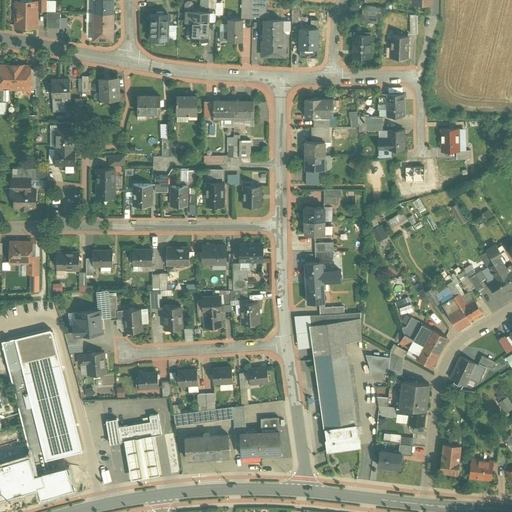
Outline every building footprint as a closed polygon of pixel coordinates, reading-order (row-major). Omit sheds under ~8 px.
[(46,0),(38,0),(38,10),(46,10),(46,0)] [(48,0),(48,11),(56,11),(56,0),(48,0)] [(95,0),(96,6),(94,6),(94,12),(96,12),(113,13),(113,0),(95,0)] [(253,0),(242,0),(242,16),(253,17),(253,0)] [(265,0),(253,0),(253,17),(265,17),(265,20),(268,20),(268,12),(266,12),(265,0)] [(36,3),(18,3),(18,8),(15,10),(15,15),(17,16),(17,25),(35,26),(36,3)] [(381,11),(363,9),(362,23),(381,23),(381,11)] [(60,12),(47,12),(47,28),(60,28),(60,12)] [(94,12),(87,12),(87,22),(94,22),(94,21),(95,21),(96,12),(94,12)] [(113,13),(96,12),(95,21),(94,21),(94,22),(94,28),(113,28),(113,13)] [(207,12),(187,12),(187,23),(193,23),(193,20),(206,20),(207,12)] [(168,14),(151,14),(151,39),(168,40),(168,14)] [(242,19),(229,19),(229,32),(220,32),(220,41),(242,41),(242,19)] [(206,20),(193,20),(193,23),(192,40),(208,41),(209,20),(206,20)] [(265,20),(264,41),(262,41),(262,56),(285,56),(285,34),(282,31),(282,21),(268,20),(265,20)] [(113,28),(94,28),(93,40),(113,40),(113,28)] [(318,28),(300,28),(300,49),(318,49),(318,28)] [(371,35),(354,35),(353,57),(370,57),(371,35)] [(408,36),(391,36),(391,58),(408,59),(408,36)] [(16,66),(8,66),(1,66),(1,79),(1,88),(9,88),(15,88),(16,66)] [(23,66),(16,66),(15,88),(21,88),(21,89),(23,89),(30,89),(30,72),(30,67),(23,67),(23,66)] [(118,78),(101,78),(101,92),(102,92),(102,99),(102,100),(99,100),(99,102),(102,102),(102,100),(119,99),(119,93),(118,78)] [(70,80),(52,81),(52,96),(53,96),(53,95),(64,95),(64,97),(65,97),(71,97),(70,80)] [(1,88),(0,88),(0,95),(4,95),(4,102),(9,102),(9,88),(1,88)] [(404,116),(403,94),(387,94),(387,117),(404,116)] [(64,97),(64,95),(53,95),(53,96),(52,96),(53,112),(66,111),(65,97),(64,97)] [(161,96),(138,96),(138,113),(161,113),(161,96)] [(197,97),(177,97),(177,102),(177,114),(178,114),(178,113),(187,113),(187,117),(188,117),(188,120),(197,120),(197,97)] [(321,99),(306,98),(306,117),(314,117),(314,119),(330,119),(330,117),(333,117),(333,99),(321,99)] [(214,101),(204,101),(204,117),(214,117),(214,101)] [(234,101),(214,101),(214,117),(214,118),(234,117),(234,101)] [(254,101),(234,101),(234,117),(254,117),(254,101)] [(350,126),(358,126),(357,111),(350,111),(350,126)] [(329,127),(314,127),(314,141),(325,142),(329,142),(329,127)] [(459,151),(458,128),(441,129),(442,151),(456,151),(459,151)] [(55,149),(73,148),(73,130),(55,130),(55,149)] [(404,130),(389,130),(389,139),(378,139),(379,149),(389,149),(404,149),(403,136),(404,136),(404,130)] [(250,141),(240,140),(240,146),(240,157),(250,158),(250,141)] [(314,141),(306,141),(306,155),(323,156),(323,148),(325,148),(325,142),(314,141)] [(73,148),(55,149),(54,149),(54,165),(76,165),(75,148),(73,148)] [(470,150),(459,151),(456,151),(457,159),(471,159),(470,150)] [(204,155),(204,163),(223,163),(223,156),(204,155)] [(306,155),(305,155),(305,156),(305,169),(306,169),(319,170),(325,170),(325,169),(323,169),(323,162),(325,162),(325,156),(323,156),(306,155)] [(124,156),(110,156),(110,165),(124,165),(124,156)] [(425,182),(425,166),(405,167),(406,182),(425,182)] [(36,168),(18,168),(18,175),(13,174),(12,180),(30,180),(35,180),(36,168)] [(48,168),(36,168),(35,180),(47,180),(48,168)] [(114,169),(97,169),(97,197),(114,197),(114,169)] [(319,170),(306,169),(306,184),(318,184),(319,170)] [(188,181),(196,180),(196,170),(187,170),(188,181)] [(228,184),(240,184),(240,175),(228,175),(228,184)] [(437,190),(436,175),(428,175),(428,190),(437,190)] [(30,180),(12,180),(12,185),(16,190),(30,190),(30,180)] [(224,183),(207,183),(207,206),(224,206),(224,183)] [(152,185),(134,185),(134,206),(152,206),(152,185)] [(187,186),(172,186),(172,206),(187,206),(187,186)] [(261,187),(244,187),(244,206),(261,206),(261,187)] [(187,217),(196,217),(196,188),(189,188),(189,210),(187,210),(187,217)] [(30,190),(16,190),(16,207),(17,208),(22,208),(23,209),(27,209),(28,208),(35,209),(35,202),(36,201),(36,198),(35,197),(35,190),(30,190)] [(465,218),(457,204),(451,207),(460,221),(465,218)] [(324,207),(305,207),(305,221),(323,221),(323,214),(324,214),(324,207)] [(403,213),(388,219),(391,227),(406,221),(403,213)] [(323,221),(305,221),(305,235),(325,235),(324,234),(323,234),(323,227),(324,227),(324,221),(323,221)] [(353,225),(357,233),(365,230),(361,221),(353,225)] [(372,229),(378,242),(388,237),(382,225),(372,229)] [(333,242),(315,243),(315,252),(333,251),(334,251),(333,242)] [(32,243),(11,243),(11,248),(10,249),(10,253),(11,254),(11,263),(31,263),(31,257),(32,243)] [(263,245),(240,245),(240,262),(263,262),(263,245)] [(226,246),(203,246),(203,264),(226,264),(226,246)] [(511,264),(508,266),(506,269),(502,262),(508,259),(504,253),(502,254),(496,246),(487,251),(487,252),(494,264),(501,276),(510,289),(511,288),(511,264)] [(189,248),(167,248),(167,265),(189,265),(189,248)] [(153,250),(133,250),(133,265),(153,265),(153,250)] [(113,251),(93,251),(93,259),(93,266),(94,266),(113,266),(113,251)] [(333,251),(315,252),(316,263),(322,262),(322,259),(333,259),(333,251)] [(494,264),(487,252),(481,255),(488,267),(494,264)] [(79,253),(57,253),(57,270),(79,270),(79,253)] [(40,257),(31,257),(31,263),(31,274),(31,272),(39,272),(39,274),(40,274),(40,257)] [(316,263),(305,263),(307,283),(323,282),(341,281),(340,271),(323,272),(322,262),(316,263)] [(241,263),(233,263),(233,290),(248,291),(248,290),(248,270),(241,270),(241,263)] [(494,264),(488,267),(495,279),(501,276),(494,264)] [(464,269),(468,274),(473,271),(470,265),(464,269)] [(168,274),(160,274),(160,275),(160,288),(160,290),(168,290),(168,274)] [(484,288),(476,274),(469,278),(478,292),(484,288)] [(495,279),(489,283),(497,297),(510,289),(501,276),(495,279)] [(460,293),(452,281),(447,284),(454,296),(455,296),(460,293)] [(323,282),(307,283),(308,304),(325,303),(323,282)] [(441,302),(432,288),(426,292),(434,306),(441,302)] [(233,290),(230,291),(231,301),(248,300),(248,291),(233,290)] [(158,291),(150,291),(151,309),(160,308),(158,291)] [(230,291),(220,291),(220,296),(221,306),(231,305),(231,301),(230,291)] [(466,304),(460,293),(455,296),(470,321),(483,313),(474,299),(466,304)] [(220,296),(203,297),(204,300),(205,316),(205,327),(222,326),(221,306),(220,296)] [(455,296),(454,296),(442,304),(457,329),(470,321),(455,296)] [(117,303),(110,304),(111,320),(118,320),(117,311),(117,303)] [(259,303),(241,304),(241,315),(242,325),(260,324),(259,303)] [(181,306),(164,308),(165,330),(182,329),(181,306)] [(344,307),(320,308),(321,315),(344,314),(344,307)] [(141,309),(117,311),(118,320),(125,319),(125,333),(142,331),(141,309)] [(100,310),(83,312),(84,324),(73,325),(74,333),(74,335),(81,335),(102,333),(100,310)] [(321,315),(309,316),(315,364),(318,389),(319,398),(321,407),(326,440),(343,438),(358,435),(346,343),(361,340),(360,312),(344,314),(321,315)] [(433,330),(422,324),(418,331),(419,331),(414,340),(438,354),(447,337),(433,330)] [(418,331),(409,326),(405,335),(404,335),(414,340),(419,331),(418,331)] [(84,452),(51,330),(20,338),(2,342),(5,352),(33,465),(84,452)] [(405,335),(400,332),(395,341),(400,344),(404,335),(405,335)] [(81,335),(74,335),(74,333),(65,334),(68,346),(82,344),(81,335)] [(414,340),(404,335),(400,344),(409,349),(414,340)] [(438,354),(414,340),(409,349),(419,354),(417,359),(431,367),(438,354)] [(82,344),(68,346),(70,353),(83,352),(82,344)] [(408,352),(397,346),(393,353),(404,359),(408,352)] [(393,353),(391,351),(388,374),(402,375),(404,359),(393,353)] [(104,353),(87,354),(87,355),(79,356),(79,365),(88,364),(89,375),(106,373),(104,353)] [(496,363),(483,356),(480,362),(493,369),(496,363)] [(486,369),(461,357),(450,379),(465,386),(470,375),(485,382),(490,373),(485,370),(486,369)] [(261,368),(248,369),(250,384),(269,382),(267,366),(261,367),(261,368)] [(232,368),(212,369),(213,384),(233,383),(232,368)] [(197,370),(178,371),(179,386),(198,385),(197,370)] [(158,372),(138,374),(139,389),(159,388),(158,372)] [(247,373),(239,373),(241,389),(249,389),(247,373)] [(134,375),(127,376),(129,387),(136,386),(134,375)] [(429,384),(403,381),(400,407),(398,407),(396,406),(396,408),(397,408),(426,411),(429,384)] [(170,382),(162,382),(163,397),(171,397),(170,382)] [(504,392),(496,397),(499,401),(507,396),(504,392)] [(214,393),(206,394),(207,410),(213,410),(215,409),(214,393)] [(206,394),(198,394),(199,411),(207,410),(206,394)] [(511,403),(509,397),(499,401),(504,413),(511,409),(511,403)] [(244,405),(232,407),(233,419),(234,434),(241,433),(246,433),(244,405)] [(396,408),(384,406),(379,406),(382,416),(397,417),(397,414),(397,408),(396,408)] [(215,409),(213,410),(215,421),(233,419),(232,407),(215,409)] [(426,411),(397,408),(397,414),(409,415),(408,424),(415,425),(414,431),(424,432),(426,411)] [(193,412),(174,415),(176,427),(194,424),(193,412)] [(137,424),(119,427),(121,442),(125,441),(141,438),(156,435),(162,434),(158,414),(150,416),(151,422),(137,424)] [(261,433),(262,455),(280,454),(279,418),(260,418),(261,433)] [(121,443),(121,442),(119,427),(118,419),(106,421),(110,444),(121,443)] [(262,455),(261,433),(246,433),(241,433),(241,455),(262,455)] [(210,434),(204,434),(204,437),(185,438),(187,459),(230,456),(229,435),(210,436),(210,434)] [(141,438),(125,441),(128,462),(132,481),(162,476),(159,456),(156,435),(141,438)] [(343,438),(345,449),(360,446),(359,435),(358,435),(343,438)] [(345,449),(343,438),(326,440),(327,448),(328,451),(345,449)] [(413,446),(400,444),(399,454),(401,454),(402,454),(402,455),(412,456),(413,446)] [(449,444),(443,444),(440,473),(458,475),(461,446),(460,445),(449,444)] [(506,448),(499,447),(497,464),(504,465),(506,448)] [(399,454),(381,452),(381,451),(380,451),(379,467),(386,467),(400,469),(402,455),(402,454),(401,454),(399,454)] [(3,460),(0,460),(0,498),(9,495),(9,496),(19,493),(19,492),(28,490),(38,485),(46,483),(42,473),(36,474),(33,465),(30,453),(16,457),(3,460)] [(491,479),(493,461),(472,459),(469,477),(491,479)]
